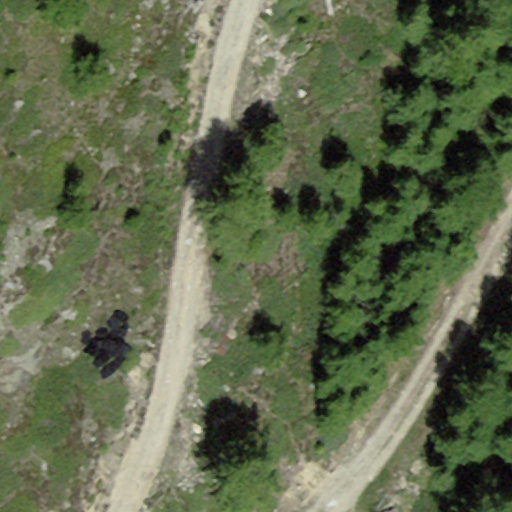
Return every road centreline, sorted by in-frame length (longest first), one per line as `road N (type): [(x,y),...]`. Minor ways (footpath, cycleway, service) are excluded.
road 1 (track): [(245,0),(190,227),(176,349),(120,511)]
road 2 (track): [(324,511),(511,208)]
